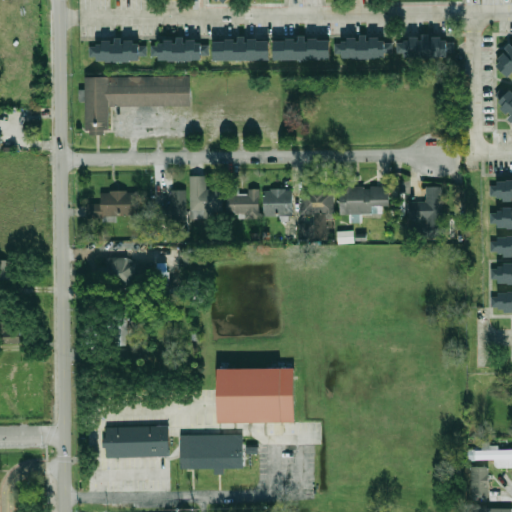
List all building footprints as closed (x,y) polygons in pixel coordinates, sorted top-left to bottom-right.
[(343,58),(392,58),(392,36),(343,36),(343,58)] [(455,36),(405,36),(405,57),(455,57),(455,36)] [(333,37),(214,39),(215,61),(333,59),(333,37)] [(211,59),(210,38),(158,39),(159,61),(211,59)] [(97,61),(147,61),(147,40),(97,40),(97,61)] [(511,75),(511,45),(495,62),(510,77),(511,75)] [(191,105),(191,75),(86,76),(86,133),(110,133),(110,106),(191,105)] [(511,90),(499,103),(511,116),(511,90)] [(511,179),(498,180),(499,201),(511,200),(511,179)] [(382,205),(390,205),(390,186),(341,186),(341,214),(382,213),(382,205)] [(443,186),(426,186),(426,202),(410,202),(410,236),(443,236),(443,186)] [(259,188),(227,188),(227,213),(259,213),(259,188)] [(264,188),(264,216),(292,216),(292,188),(264,188)] [(300,214),(333,214),(333,188),(300,188),(300,214)] [(155,202),(155,219),(185,219),(185,189),(171,189),(171,202),(155,202)] [(222,189),(190,189),(190,216),(222,216),(222,189)] [(138,190),(101,191),(101,203),(87,203),(88,217),(139,216),(138,190)] [(511,228),(511,208),(500,208),(500,228),(511,228)] [(337,231),(338,243),(353,243),(352,231),(337,231)] [(500,256),(511,256),(511,235),(500,235),(500,256)] [(195,269),(195,248),(182,248),(182,269),(195,269)] [(108,257),(108,280),(134,280),(134,257),(108,257)] [(0,282),(14,281),(14,275),(7,276),(5,261),(0,261),(0,282)] [(511,263),(500,263),(500,283),(511,283),(511,263)] [(163,287),(167,275),(159,272),(154,283),(163,287)] [(500,312),(511,312),(511,291),(500,291),(500,312)] [(127,345),(127,319),(110,319),(110,345),(127,345)] [(7,334),(6,324),(1,324),(1,328),(0,328),(0,343),(21,343),(20,333),(7,334)] [(216,368),(294,368),(294,422),(217,422),(216,368)] [(106,425),(168,424),(169,455),(106,455),(106,425)] [(188,436),(244,436),(244,467),(188,467),(188,436)] [(511,459),(511,449),(476,449),(476,459),(511,459)] [(489,468),(474,467),(473,500),(484,500),(484,495),(500,496),(500,490),(488,489),(489,468)]
